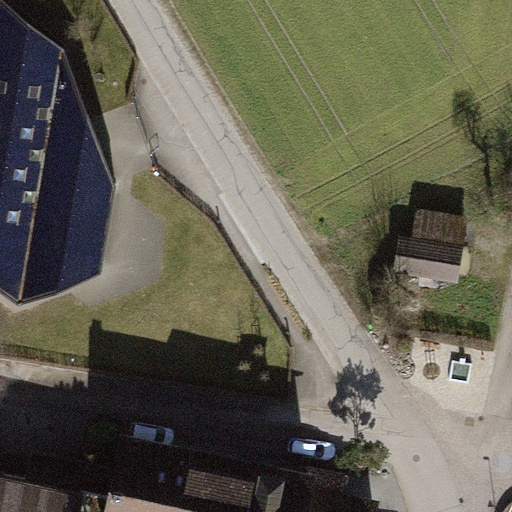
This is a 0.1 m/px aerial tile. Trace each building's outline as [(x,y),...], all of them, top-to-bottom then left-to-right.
[(66,46),(8,0),(0,0),(0,284),(20,301),(103,270),(117,183),(56,132),(93,118),(66,46)] [(93,118),(56,132),(117,183),(93,118)] [(416,235),(463,242),(467,219),(419,211),(416,235)] [(397,268),(457,277),(462,246),(403,236),(397,268)] [(373,511),(375,506),(306,491),(310,476),(126,437),(120,467),(115,486),(113,496),(84,490),(79,511),(373,511)] [(115,486),(120,467),(34,449),(28,478),(82,490),(85,479),(115,486)] [(0,472),(0,511),(79,511),(84,490),(82,490),(28,478),(0,472)]
